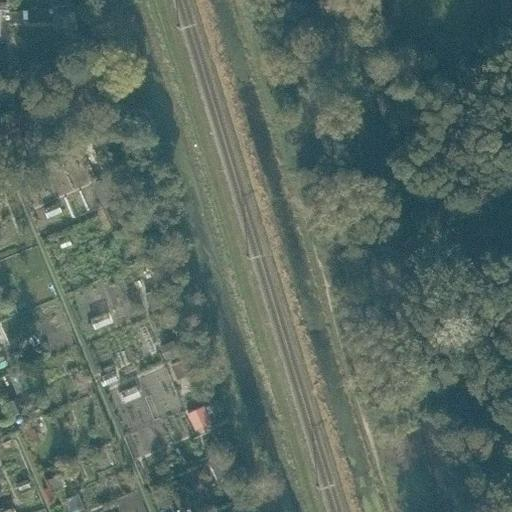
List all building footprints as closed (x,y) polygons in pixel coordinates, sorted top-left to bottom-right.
[(45,198),(51,209),(67,201),(61,190),(45,198)] [(14,336),(6,317),(0,319),(0,358),(12,353),(6,339),(14,336)] [(109,363),(134,449),(179,436),(183,449),(200,444),(179,373),(193,369),(182,330),(164,335),(172,364),(153,370),(159,391),(147,395),(140,373),(124,378),(118,360),(109,363)] [(49,437),(36,440),(39,452),(52,449),(49,437)] [(226,444),(213,446),(216,466),(229,463),(226,444)] [(64,466),(51,469),(54,480),(67,477),(64,466)]
